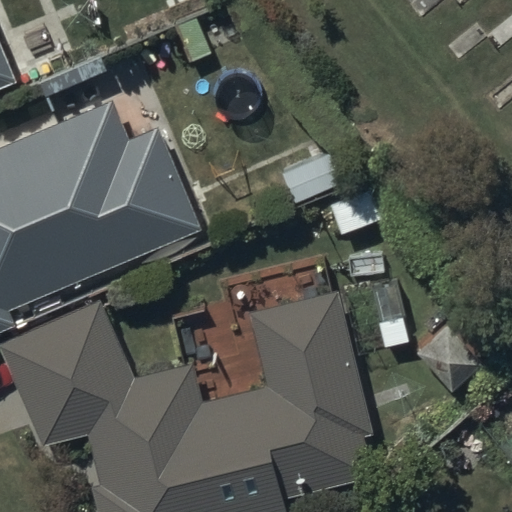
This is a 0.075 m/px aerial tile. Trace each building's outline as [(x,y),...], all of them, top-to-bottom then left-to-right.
[(0,80),(15,74),(0,38),(0,80)] [(0,323),(14,318),(8,304),(201,223),(158,120),(129,132),(112,93),(0,139),(0,323)] [(328,198),(340,232),(388,215),(375,181),(328,198)] [(202,396),(192,357),(134,371),(98,294),(0,338),(0,342),(42,439),(87,428),(100,479),(91,481),(98,511),(286,511),(282,493),(372,471),(362,430),(372,428),(337,285),(248,307),(266,380),(202,396)] [(448,315),(413,347),(451,386),(485,354),(448,315)]
